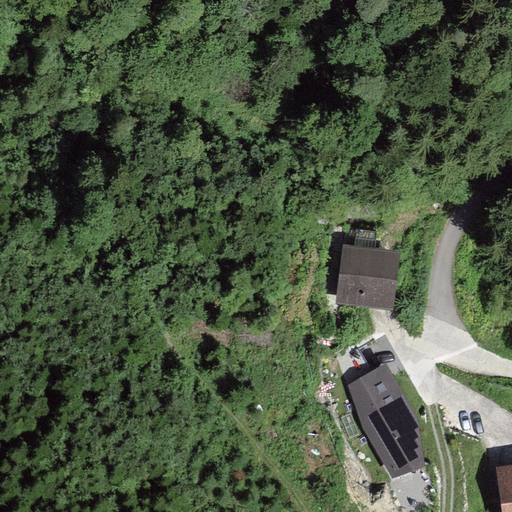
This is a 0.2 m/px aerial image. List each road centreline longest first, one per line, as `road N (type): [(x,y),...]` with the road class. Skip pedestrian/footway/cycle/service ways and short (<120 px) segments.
road 1 (track): [(111,511),(99,463),(112,288),(175,351),(297,511)]
road 2 (track): [(447,511),(431,388)]
